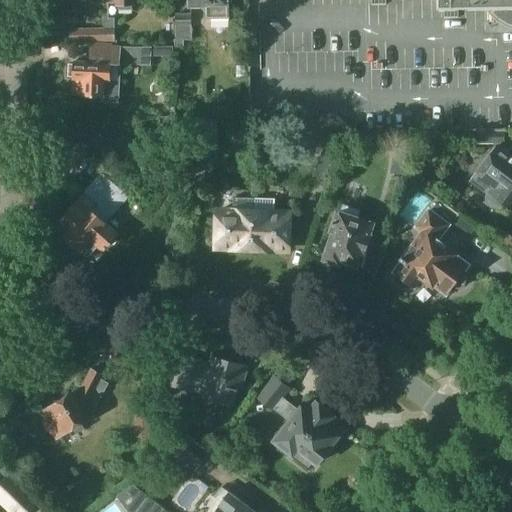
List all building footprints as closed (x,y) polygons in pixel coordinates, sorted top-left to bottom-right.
[(104,4),(103,0),(60,0),(61,22),(77,22),(77,3),(90,3),(90,4),(104,4)] [(103,0),(104,4),(104,29),(105,45),(117,46),(117,42),(115,42),(115,18),(109,19),(109,4),(116,4),(116,6),(119,6),(119,10),(132,9),(132,5),(136,5),(136,3),(138,3),(138,0),(103,0)] [(229,0),(190,0),(190,9),(205,9),(205,20),(229,19),(229,0)] [(511,0),(440,0),(440,7),(442,7),(464,7),(483,6),(486,6),(487,6),(497,19),(505,24),(511,26),(511,0)] [(175,40),(175,47),(184,47),(184,40),(192,40),(191,13),(175,13),(176,40),(175,40)] [(90,42),(90,44),(105,45),(104,29),(71,30),(71,43),(90,42)] [(152,48),(117,46),(105,45),(90,44),(90,62),(74,61),(74,62),(69,62),(69,77),(73,78),(72,95),(80,95),(80,96),(106,97),(106,82),(111,82),(121,82),(122,64),(152,66),(152,57),(152,53),(152,48)] [(152,53),(152,57),(173,57),(174,47),(152,46),(152,48),(152,53)] [(235,116),(248,116),(247,105),(240,105),(235,109),(235,116)] [(335,116),(323,149),(339,155),(348,129),(335,116)] [(176,131),(187,131),(188,130),(187,118),(176,119),(176,131)] [(188,130),(187,131),(187,137),(188,142),(199,143),(213,142),(212,126),(199,126),(200,121),(189,121),(189,130),(188,130)] [(505,143),(505,132),(505,131),(477,131),(477,144),(505,143)] [(511,156),(498,146),(472,180),(511,211),(511,156)] [(418,156),(414,168),(422,171),(426,158),(418,156)] [(126,197),(102,176),(58,226),(71,237),(69,239),(88,256),(98,245),(103,249),(117,234),(103,223),(126,197)] [(252,249),(253,198),(233,197),(233,212),(219,211),(218,244),(234,245),(234,248),(252,249)] [(275,199),(253,198),(252,249),(271,250),(271,246),(288,247),(289,214),(275,213),(275,199)] [(338,263),(339,262),(360,270),(377,223),(359,216),(360,211),(344,205),(341,213),(337,212),(330,233),(334,234),(326,257),(325,259),(325,260),(326,262),(326,263),(327,264),(328,265),(329,266),(331,267),(332,267),(334,267),(335,266),(336,266),(337,265),(338,263)] [(413,288),(422,277),(446,296),(453,287),(455,288),(457,288),(458,288),(461,288),(462,287),(463,286),(465,283),(465,282),(466,280),(465,278),(464,275),(463,274),(470,265),(435,239),(447,222),(428,208),(414,227),(421,232),(403,257),(407,260),(397,275),(398,276),(395,280),(408,289),(410,286),(413,288)] [(220,367),(181,357),(173,386),(212,396),(212,399),(233,405),(238,387),(241,388),(247,367),(222,360),(220,367)] [(98,416),(95,411),(109,383),(103,380),(105,375),(91,368),(81,387),(39,412),(43,418),(41,425),(46,433),(53,435),(56,441),(70,433),(72,437),(85,429),(82,425),(98,416)] [(298,449),(302,452),(291,459),(306,471),(314,462),(317,464),(323,461),(329,454),(330,447),(341,432),(330,424),(336,416),(317,402),(312,409),(305,403),(299,411),(284,399),(291,390),(274,377),(258,398),(272,408),(272,407),(291,422),(275,441),(293,455),(298,449)] [(154,439),(157,408),(131,406),(128,437),(154,439)] [(169,450),(196,470),(210,452),(175,426),(164,441),(171,447),(169,450)] [(211,453),(221,461),(229,450),(219,442),(211,453)] [(11,477),(0,488),(0,500),(12,511),(21,511),(34,499),(11,477)] [(126,490),(144,502),(136,511),(168,511),(148,497),(133,485),(126,490)] [(256,511),(230,492),(214,511),(256,511)]
